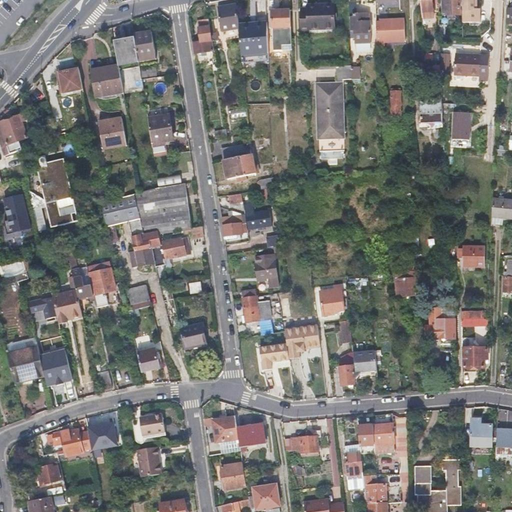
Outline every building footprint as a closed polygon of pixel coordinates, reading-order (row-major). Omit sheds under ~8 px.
[(240,29),(239,25),(239,21),(236,0),(225,0),(217,1),(221,31),(240,29)] [(420,0),(422,15),(433,15),(431,0),(420,0)] [(442,0),(443,14),(459,14),(459,6),(462,6),(461,0),(442,0)] [(477,8),(474,8),(473,0),(461,0),(462,6),(462,22),(479,22),(479,8),(477,8)] [(336,1),(310,3),(310,6),(303,6),(304,29),(311,29),(311,27),(337,26),(336,1)] [(268,15),(268,20),(269,25),(272,25),(273,44),(273,48),(281,48),(281,43),(292,42),(290,8),(271,9),(271,14),(268,15)] [(197,19),(200,37),(192,38),(194,53),(202,51),(202,54),(207,53),(206,51),(213,50),(208,17),(207,17),(206,13),(199,14),(200,18),(197,19)] [(369,32),(369,27),(369,21),(364,21),(364,18),(366,18),(366,13),(349,14),(350,38),(354,38),(354,33),(369,32)] [(384,41),(405,40),(404,18),(383,20),(384,41)] [(256,24),(239,25),(240,29),(242,53),(267,52),(266,20),(256,21),(256,24)] [(134,33),(134,38),(138,60),(156,58),(151,30),(134,33)] [(138,60),(134,38),(114,41),(118,64),(120,64),(138,60)] [(478,51),(454,51),(454,73),(477,73),(477,78),(486,77),(486,54),(478,54),(478,51)] [(140,74),(139,67),(138,60),(120,64),(122,77),(126,76),(140,74)] [(118,64),(92,69),(97,93),(122,89),(118,64)] [(141,78),(157,76),(155,66),(139,67),(140,74),(141,78)] [(83,89),(79,70),(60,74),(64,93),(83,89)] [(140,74),(126,76),(127,83),(141,81),(141,78),(140,74)] [(341,83),(317,84),(318,134),(343,133),(341,83)] [(391,114),(401,113),(400,87),(390,88),(391,114)] [(98,97),(123,92),(122,89),(97,93),(98,97)] [(441,96),(430,97),(419,97),(420,120),(442,119),(441,96)] [(151,142),(161,140),(172,139),(168,113),(147,117),(151,142)] [(17,148),(15,140),(25,138),(21,124),(27,122),(25,115),(0,121),(0,125),(5,143),(1,144),(3,151),(17,148)] [(102,145),(114,142),(125,140),(121,117),(97,121),(102,145)] [(215,138),(226,135),(225,129),(214,131),(215,138)] [(223,150),(225,159),(251,155),(249,145),(223,150)] [(432,161),(441,160),(441,152),(432,152),(432,161)] [(251,155),(225,159),(228,178),(256,174),(252,155),(251,155)] [(38,165),(35,165),(50,227),(77,220),(62,159),(46,162),(44,156),(36,158),(38,165)] [(180,174),(156,177),(158,187),(181,184),(180,174)] [(140,218),(141,223),(142,227),(153,225),(151,214),(163,212),(166,231),(189,228),(190,238),(204,236),(202,226),(191,228),(185,183),(181,184),(158,187),(133,193),(140,218)] [(113,224),(140,218),(133,193),(100,202),(106,226),(113,224)] [(492,217),(504,218),(511,218),(511,200),(493,199),(492,217)] [(245,205),(247,217),(249,228),(272,224),(269,209),(255,212),(253,204),(245,205)] [(224,235),(246,232),(245,223),(242,223),(234,224),(223,226),(224,235)] [(120,250),(113,224),(106,226),(112,252),(120,250)] [(132,236),(135,251),(138,265),(154,262),(151,247),(161,245),(158,232),(132,236)] [(178,255),(186,253),(184,244),(189,243),(187,235),(162,241),(166,258),(164,259),(166,268),(172,266),(171,263),(180,260),(178,255)] [(273,247),(279,246),(281,245),(279,236),(271,238),(273,247)] [(12,248),(14,254),(15,259),(40,254),(37,242),(12,248)] [(461,249),(461,253),(461,258),(464,258),(464,266),(486,267),(486,247),(464,246),(464,249),(461,249)] [(259,277),(259,279),(277,276),(274,261),(272,261),(270,254),(255,256),(256,263),(254,264),(257,277),(259,277)] [(395,266),(396,277),(416,275),(416,264),(395,266)] [(118,302),(110,267),(90,272),(95,295),(94,296),(96,308),(118,302)] [(78,268),(71,270),(73,278),(81,276),(78,268)] [(78,299),(93,295),(89,274),(81,276),(73,278),(75,290),(78,299)] [(396,277),(398,294),(418,292),(416,275),(396,277)] [(190,293),(196,293),(201,292),(199,282),(189,284),(190,293)] [(130,305),(149,301),(145,284),(127,288),(130,305)] [(289,289),(289,293),(296,292),(295,284),(288,285),(289,289)] [(333,311),(344,309),(340,285),(335,286),(335,290),(320,292),(322,313),(323,316),(334,314),(333,311)] [(290,297),(289,293),(289,289),(278,291),(279,299),(288,297),(290,297)] [(75,290),(52,295),(58,322),(82,316),(78,299),(75,290)] [(252,290),(242,291),(243,298),(253,297),(252,290)] [(41,302),(44,312),(53,310),(51,299),(49,300),(47,291),(28,295),(30,304),(41,302)] [(313,293),(316,313),(322,313),(320,292),(313,293)] [(253,297),(243,298),(242,298),(245,323),(272,319),(269,301),(258,303),(257,296),(253,297)] [(291,316),(288,297),(279,299),(282,317),(291,316)] [(295,302),(296,313),(298,324),(306,323),(305,318),(313,317),(310,300),(295,302)] [(127,310),(128,313),(128,316),(140,313),(138,308),(127,310)] [(455,350),(455,335),(455,319),(440,319),(440,308),(430,308),(430,324),(426,324),(426,338),(441,338),(441,350),(455,350)] [(339,331),(340,343),(351,342),(349,321),(340,322),(341,330),(339,331)] [(287,351),(289,359),(300,358),(299,352),(305,352),(305,349),(316,348),(312,325),(284,330),(287,351)] [(185,354),(196,351),(207,349),(202,329),(180,333),(185,354)] [(14,382),(44,374),(37,345),(7,353),(14,382)] [(142,371),(151,370),(160,368),(155,348),(137,352),(142,371)] [(473,370),(473,369),(484,368),(484,357),(487,357),(488,348),(464,348),(464,368),(465,368),(465,370),(473,370)] [(289,359),(287,351),(260,355),(264,377),(273,376),(272,370),(290,367),(289,359)] [(352,366),(354,366),(352,353),(349,353),(339,358),(340,367),(338,367),(341,386),(354,385),(352,366)] [(190,380),(195,379),(199,378),(195,364),(187,366),(190,380)] [(100,390),(105,389),(111,388),(107,370),(96,373),(100,390)] [(139,416),(140,426),(142,435),(165,432),(162,413),(139,416)] [(238,438),(237,429),(235,417),(213,421),(216,442),(238,438)] [(488,437),(490,437),(491,437),(492,425),(479,425),(480,419),(470,419),(470,448),(488,449),(488,437)] [(262,424),(237,429),(238,438),(240,447),(265,443),(262,424)] [(392,424),(373,425),(374,446),(374,450),(393,449),(392,424)] [(374,446),(373,425),(358,426),(359,445),(359,447),(374,446)] [(292,453),(295,453),(296,453),(297,456),(306,455),(306,461),(313,460),(312,455),(318,454),(317,438),(320,437),(319,431),(307,432),(307,438),(300,439),(299,430),(295,430),(296,439),(291,439),(292,453)] [(495,448),(504,448),(511,448),(511,446),(511,431),(496,430),(495,448)] [(46,435),(47,441),(48,443),(52,442),(53,444),(62,442),(65,457),(82,453),(81,451),(91,449),(90,446),(88,433),(78,435),(78,432),(69,434),(68,431),(46,435)] [(359,447),(359,445),(344,446),(347,491),(363,490),(360,455),(360,453),(359,447)] [(157,446),(137,449),(141,477),(162,474),(157,446)] [(360,455),(374,454),(374,450),(374,446),(359,447),(360,453),(360,455)] [(58,461),(56,462),(54,462),(53,464),(43,467),(44,469),(41,469),(43,477),(39,478),(41,485),(47,484),(46,482),(56,480),(55,475),(61,474),(58,461)] [(455,493),(455,482),(455,471),(458,471),(458,461),(439,461),(439,471),(443,471),(443,496),(426,496),(427,483),(428,483),(428,466),(412,466),(412,496),(415,496),(415,511),(421,511),(420,511),(444,511),(445,511),(457,511),(457,493),(455,493)] [(242,465),(229,467),(216,469),(220,492),(246,488),(242,465)] [(257,510),(268,508),(279,506),(276,485),(253,488),(257,510)] [(371,504),(371,505),(385,505),(384,485),(367,486),(368,504),(371,504)] [(29,500),(32,511),(31,511),(53,511),(50,496),(29,500)] [(161,511),(186,511),(185,500),(160,504),(161,511)] [(222,505),(223,511),(240,511),(250,510),(248,501),(222,505)] [(343,511),(343,505),(328,507),(328,504),(319,505),(318,501),(303,503),(303,511),(343,511)]
